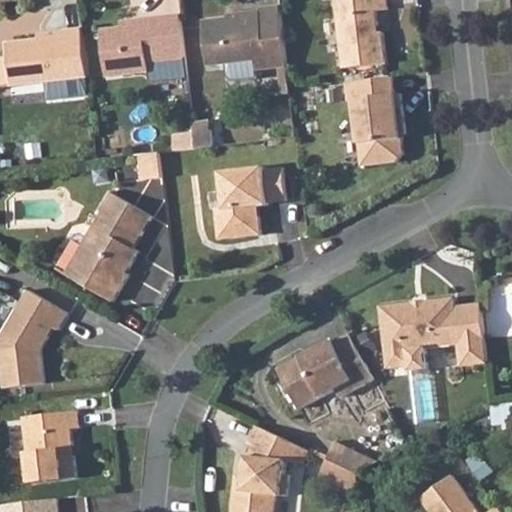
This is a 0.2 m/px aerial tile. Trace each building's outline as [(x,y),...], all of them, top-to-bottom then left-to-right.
[(362,0),(339,2),(345,70),(388,66),(385,35),(380,35),(378,14),(388,13),(386,0),(362,0)] [(282,10),(259,11),(259,16),(241,18),(240,23),(207,25),(211,69),(231,67),(231,79),(237,84),(260,82),(260,72),(289,70),(282,10)] [(155,60),(189,56),(183,16),(147,20),(149,26),(108,31),(113,75),(155,70),(155,60)] [(84,33),(65,35),(65,40),(12,47),(16,89),(89,80),(84,33)] [(155,60),(155,70),(156,74),(190,69),(189,56),(155,60)] [(351,85),(352,102),(361,102),(368,164),(403,160),(409,153),(406,137),(409,134),(404,94),(396,95),(395,79),(351,85)] [(197,123),(200,149),(217,147),(214,121),(197,123)] [(163,154),(143,156),(146,180),(165,177),(163,154)] [(220,236),(238,234),(238,241),(264,238),(263,225),(257,217),(257,210),(270,209),(270,206),(287,204),(284,169),(267,171),(266,169),(223,174),(226,211),(217,212),(220,236)] [(79,282),(116,304),(133,275),(130,273),(142,253),(139,251),(133,248),(139,233),(146,237),(158,216),(119,193),(108,212),(110,216),(90,251),(95,254),(79,282)] [(139,251),(146,237),(139,233),(133,248),(139,251)] [(220,236),(221,243),(238,241),(238,234),(220,236)] [(73,279),(79,282),(95,254),(90,251),(73,279)] [(2,340),(7,389),(45,385),(42,353),(54,329),(59,332),(70,314),(32,291),(2,340)] [(458,298),(385,306),(391,366),(413,364),(413,367),(429,365),(428,347),(461,344),(462,347),(486,344),(481,303),(459,306),(458,298)] [(351,335),(337,343),(335,341),(283,369),(305,411),(342,391),(346,398),(375,381),(351,335)] [(486,344),(462,347),(464,365),(488,363),(486,344)] [(28,421),(35,486),(82,480),(77,432),(83,432),(82,414),(28,421)] [(260,427),(252,444),(258,449),(254,457),(250,457),(244,492),(235,491),(232,511),(274,511),(277,497),(287,500),(290,478),(287,477),(289,463),(304,465),(310,453),(260,427)] [(327,461),(359,476),(380,465),(337,441),(327,461)] [(321,475),(361,495),(359,476),(327,461),(321,475)] [(501,511),(500,509),(495,511),(481,511),(454,476),(423,501),(430,511),(501,511)] [(4,507),(4,511),(59,511),(58,501),(4,507)]
